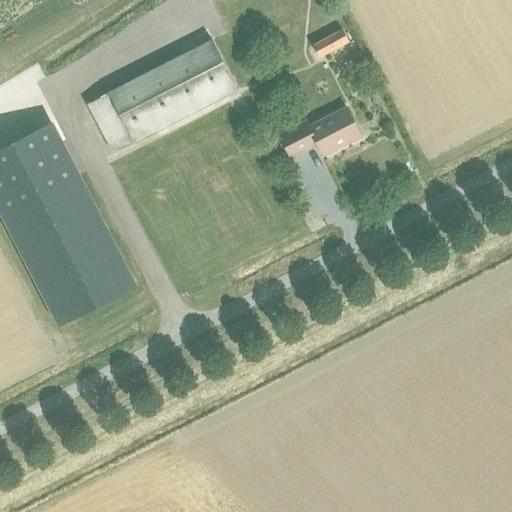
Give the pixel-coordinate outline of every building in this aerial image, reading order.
[(342,29),(313,44),(320,57),(349,41),(342,29)] [(115,151),(238,89),(214,40),(91,102),(115,151)] [(15,99),(0,107),(0,127),(24,113),(15,99)] [(306,120),(279,134),(291,158),(318,144),(323,155),(361,135),(346,107),(309,125),(306,120)] [(51,123),(0,148),(0,208),(59,324),(134,285),(51,123)]
